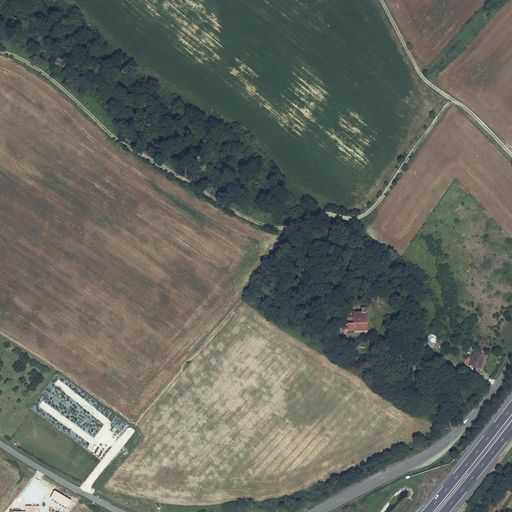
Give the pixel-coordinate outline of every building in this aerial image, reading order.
[(366,329),(367,312),(354,311),(354,321),(348,321),(347,328),(366,329)] [(435,345),(435,336),(426,335),(425,344),(435,345)] [(467,365),(482,370),(486,356),(476,353),(475,358),(469,357),(467,365)] [(42,400),(38,406),(86,440),(89,436),(93,439),(104,423),(78,405),(83,398),(57,380),(54,385),(51,383),(40,398),(42,400)] [(67,507),(72,499),(55,490),(50,498),(67,507)]
